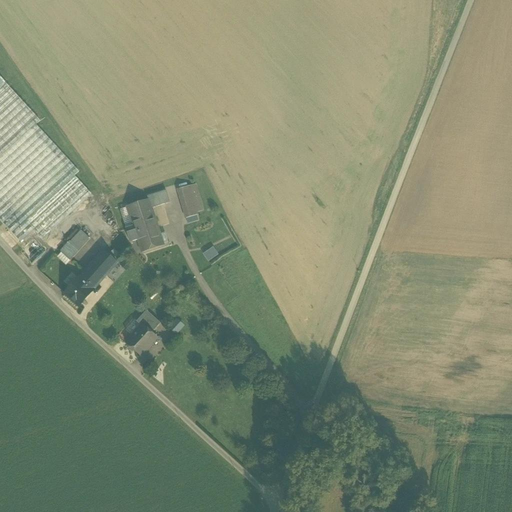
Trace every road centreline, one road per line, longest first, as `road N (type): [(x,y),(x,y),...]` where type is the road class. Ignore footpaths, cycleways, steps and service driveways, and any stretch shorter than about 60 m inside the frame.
road 1 (unclassified): [(471,0),(275,504)]
road 2 (unclassified): [(275,504),(0,243)]
